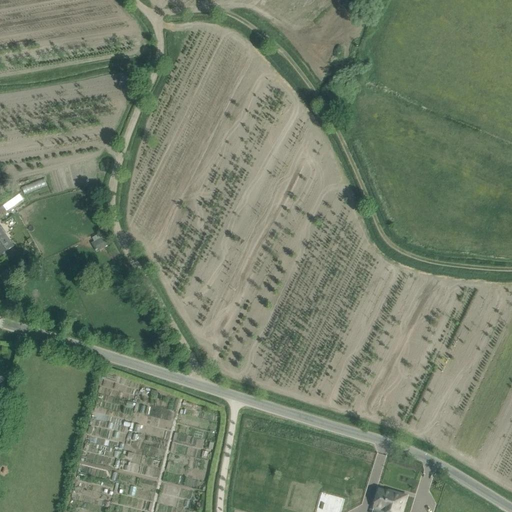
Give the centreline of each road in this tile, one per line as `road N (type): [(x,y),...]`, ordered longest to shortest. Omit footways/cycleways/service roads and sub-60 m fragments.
road 1 (tertiary): [(511,509),(415,453),(0,318)]
road 2 (track): [(511,268),(432,261),(389,245),(321,103),(272,44),(216,11),(154,16)]
road 3 (track): [(198,384),(196,366),(113,221),(107,191),(161,47),(154,16)]
